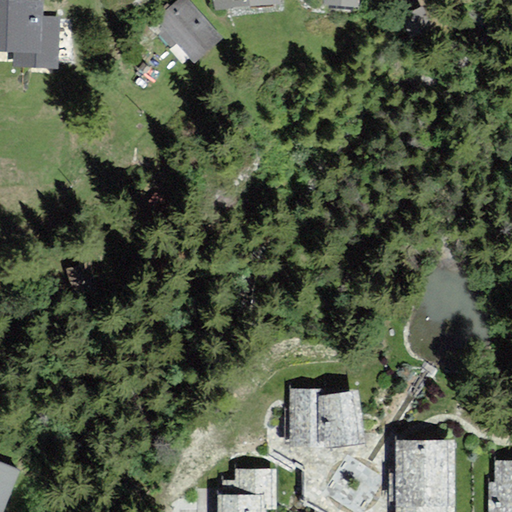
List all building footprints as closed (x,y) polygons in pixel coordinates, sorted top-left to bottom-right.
[(5,0),(0,0),(0,69),(46,72),(51,21),(30,18),(29,5),(5,3),(5,0)] [(174,0),(171,0),(148,18),(187,63),(214,45),(174,0)] [(282,0),(207,0),(209,17),(283,15),(282,0)] [(348,0),(312,0),(312,5),(348,9),(348,0)] [(348,394),(279,390),(277,442),(349,451),(348,394)] [(445,511),(453,443),(378,441),(372,511),(445,511)] [(511,511),(511,460),(478,460),(473,511),(511,511)] [(0,500),(11,471),(0,466),(0,500)] [(264,511),(265,468),(224,468),(221,496),(200,497),(200,511),(264,511)]
